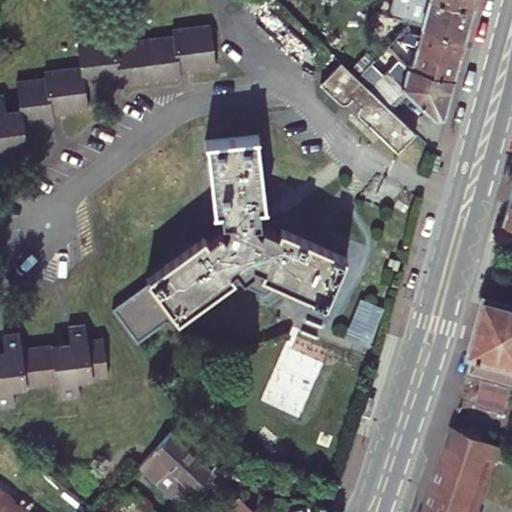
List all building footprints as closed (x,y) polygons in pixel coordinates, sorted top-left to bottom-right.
[(458,0),(395,0),(392,10),(415,16),(469,31),(476,5),(458,0)] [(463,52),(469,31),(415,16),(400,32),(409,34),(418,26),(425,28),(421,41),(463,52)] [(0,150),(35,146),(32,125),(61,121),(60,114),(96,109),(93,85),(127,80),(128,86),(188,78),(187,72),(224,67),(218,25),(179,30),(180,36),(124,43),(124,38),(87,43),(90,67),(52,72),(53,79),(24,83),(27,110),(14,112),(12,96),(0,97),(0,150)] [(463,52),(421,41),(418,54),(401,41),(409,34),(400,32),(389,43),(403,55),(411,62),(457,75),(463,52)] [(447,112),(457,75),(411,62),(403,55),(391,68),(387,65),(370,83),(390,102),(407,85),(440,115),(447,112)] [(366,115),(403,149),(421,130),(390,102),(370,83),(345,60),(325,82),(343,98),(345,101),(348,102),(352,101),(355,99),(357,97),(365,105),(364,106),(363,109),(363,111),(364,113),(366,115)] [(180,311),(183,316),(231,283),(234,287),(245,280),(269,291),(268,301),(274,303),(288,292),(287,284),(283,283),(285,278),(332,299),(353,254),(289,225),(286,230),(267,223),(266,206),(272,205),(264,136),(213,141),(221,212),(227,211),(228,221),(234,222),(234,230),(231,226),(217,236),(214,231),(155,273),(158,277),(119,304),(143,338),(180,311)] [(511,300),(494,295),(472,373),(491,379),(483,407),(511,415),(511,411),(511,300)] [(10,334),(12,350),(0,351),(0,401),(1,406),(22,403),(20,387),(64,381),(66,397),(87,394),(85,378),(114,375),(110,339),(95,341),(93,324),(75,326),(77,343),(30,348),(28,332),(10,334)] [(476,511),(494,457),(511,463),(511,462),(511,443),(458,421),(427,511),(476,511)] [(199,489),(218,469),(178,430),(158,451),(199,489)] [(143,467),(183,506),(199,489),(158,451),(143,467)] [(0,511),(39,511),(1,482),(0,483),(0,511)] [(262,511),(264,511),(250,497),(235,511),(262,511)]
